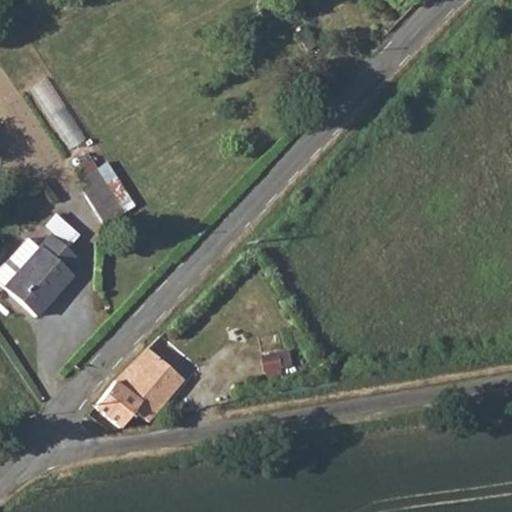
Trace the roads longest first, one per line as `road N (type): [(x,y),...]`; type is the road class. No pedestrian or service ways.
road 1 (unclassified): [(449,0),(35,442)]
road 2 (unclassified): [(35,442),(144,441),(511,383)]
